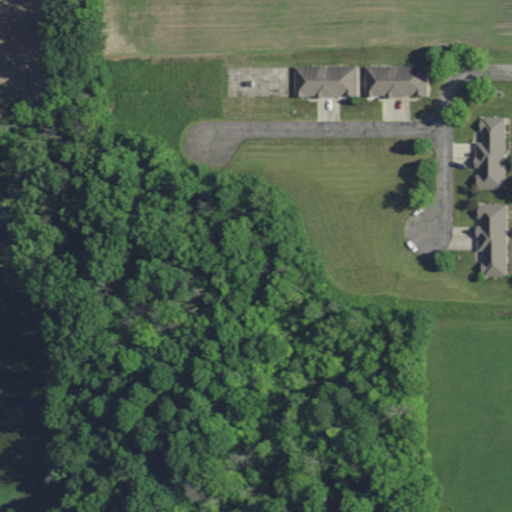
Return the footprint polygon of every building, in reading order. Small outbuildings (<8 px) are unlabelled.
[(359,65),(297,65),(297,97),(359,97),(359,65)] [(367,97),(430,97),(430,65),(367,65),(367,97)] [(287,68),(265,68),(265,94),(287,94),(287,68)] [(508,118),(479,117),(478,189),(507,190),(508,118)] [(509,204),(479,204),(479,251),(485,251),(485,277),(509,277),(509,204)]
